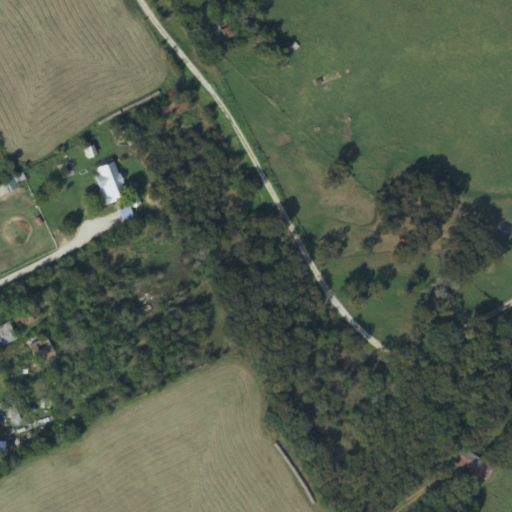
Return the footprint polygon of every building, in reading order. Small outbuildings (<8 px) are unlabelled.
[(187,110),(184,99),(154,108),(157,119),(187,110)] [(102,204),(124,197),(113,163),(91,170),(102,204)] [(0,326),(0,345),(12,345),(12,326),(0,326)] [(54,359),(46,340),(21,351),(30,370),(54,359)] [(483,482),(492,467),(461,449),(452,463),(483,482)]
